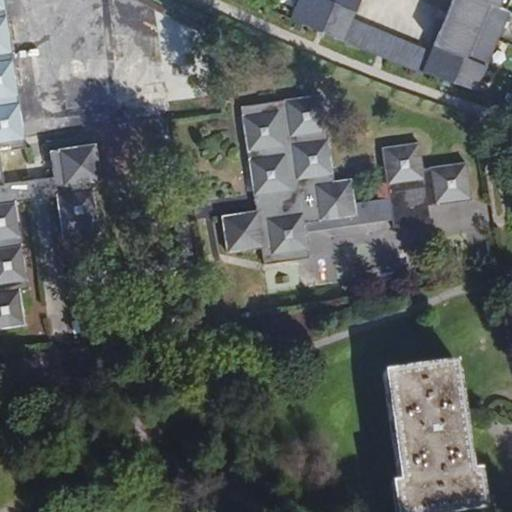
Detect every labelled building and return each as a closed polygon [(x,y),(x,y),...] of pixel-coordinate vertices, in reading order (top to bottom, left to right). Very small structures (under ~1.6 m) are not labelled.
[(0,150),(25,147),(3,0),(0,0),(0,329),(25,326),(20,290),(28,289),(16,200),(56,196),(63,239),(99,233),(92,183),(102,181),(96,143),(50,150),(54,176),(3,185),(0,165),(0,150)] [(342,42),(352,19),(359,0),(297,0),(290,19),(322,35),(342,42)] [(510,0),(452,0),(431,52),(422,72),(476,91),(506,10),(510,0)] [(422,72),(431,52),(352,19),(342,42),(406,66),(422,72)] [(333,181),(321,94),(241,107),(257,209),(221,215),(227,253),(262,247),(264,264),(309,257),(304,231),(391,219),(392,229),(429,222),(427,204),(434,205),(435,206),(473,200),(467,162),(423,169),(419,142),(382,148),(386,185),(388,185),(390,197),(371,200),(374,213),(357,216),(352,179),(333,181)] [(473,471),(458,362),(384,373),(399,482),(391,483),(395,511),(455,511),(485,508),(482,469),(473,471)]
